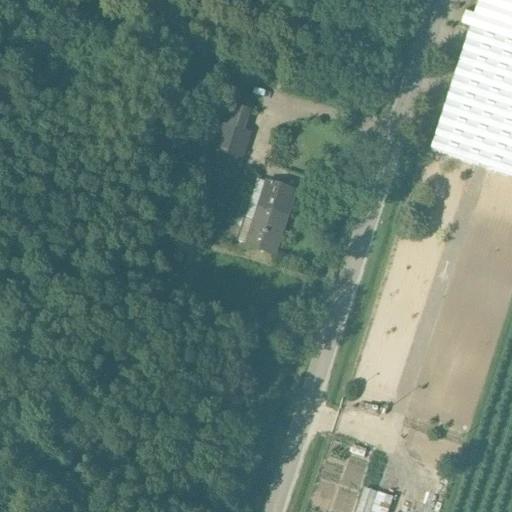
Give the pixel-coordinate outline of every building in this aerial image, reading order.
[(431,150),(511,176),(511,0),(479,0),(475,15),(466,12),(464,19),(462,26),(470,29),(431,150)] [(234,188),(251,133),(207,120),(191,174),(234,188)] [(285,135),(282,145),(290,147),(293,137),(285,135)] [(247,248),(274,257),(295,192),(267,183),(259,209),(247,248)] [(199,194),(202,195),(210,197),(212,189),(205,187),(201,186),(199,194)] [(388,511),(393,498),(364,489),(356,511),(388,511)]
